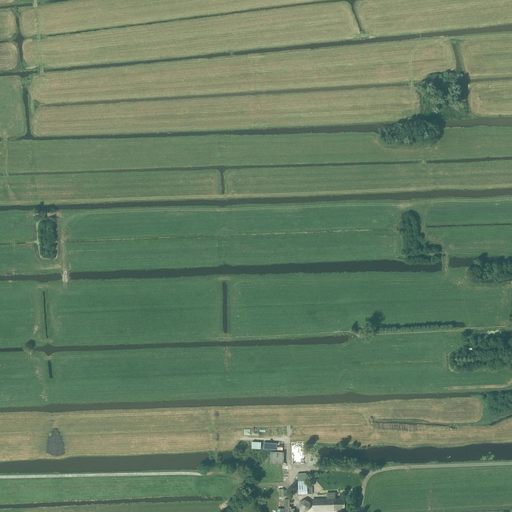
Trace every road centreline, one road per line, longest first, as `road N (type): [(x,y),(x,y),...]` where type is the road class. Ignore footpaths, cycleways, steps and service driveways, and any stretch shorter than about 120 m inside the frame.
road 1 (track): [(294,484),(250,485),(219,473),(0,478)]
road 2 (track): [(511,328),(378,334)]
